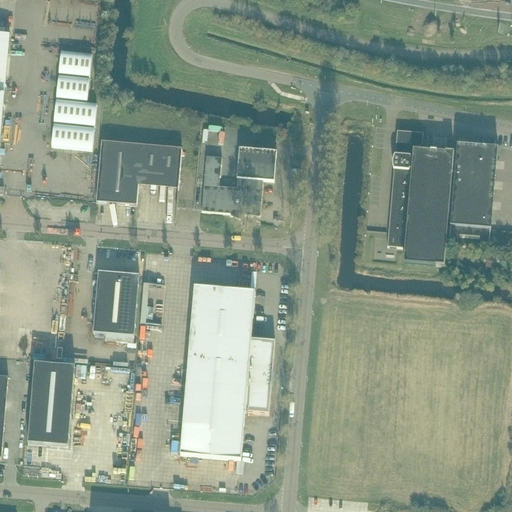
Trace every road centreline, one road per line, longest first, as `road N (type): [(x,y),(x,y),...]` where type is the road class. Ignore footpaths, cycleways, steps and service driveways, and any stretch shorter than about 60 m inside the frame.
road 1 (unclassified): [(326,90),(194,60),(177,32),(198,3),(402,56),(511,59)]
road 2 (unclassified): [(311,250),(0,224)]
road 3 (unclassified): [(311,250),(286,511)]
road 4 (unclassified): [(253,511),(0,490)]
road 5 (unclassified): [(511,127),(326,90)]
road 6 (unclassified): [(326,90),(311,250)]
road 7 (primary): [(382,0),(511,23)]
